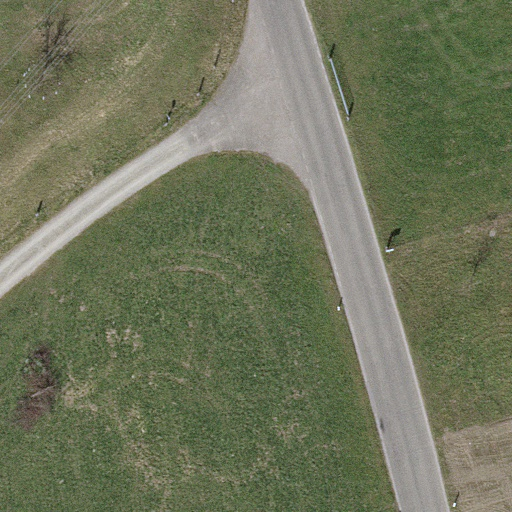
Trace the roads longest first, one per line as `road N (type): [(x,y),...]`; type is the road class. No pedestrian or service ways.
road 1 (unclassified): [(280,0),(396,363),(426,511)]
road 2 (track): [(310,87),(185,145),(0,285)]
